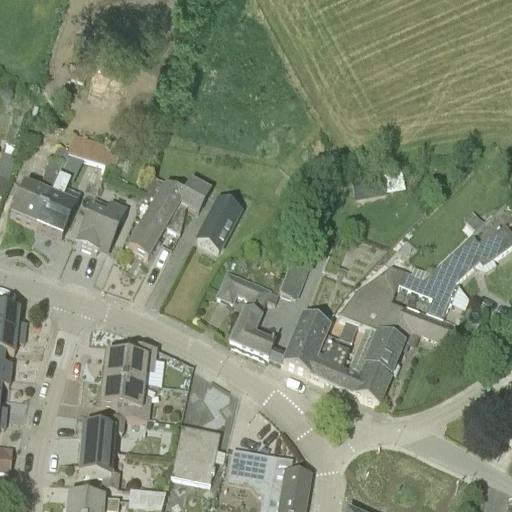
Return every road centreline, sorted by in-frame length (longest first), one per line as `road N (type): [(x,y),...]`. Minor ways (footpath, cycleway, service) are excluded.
road 1 (residential): [(263,390),(136,321),(78,308)]
road 2 (residential): [(36,493),(78,308)]
road 3 (residential): [(398,432),(459,406),(511,365)]
